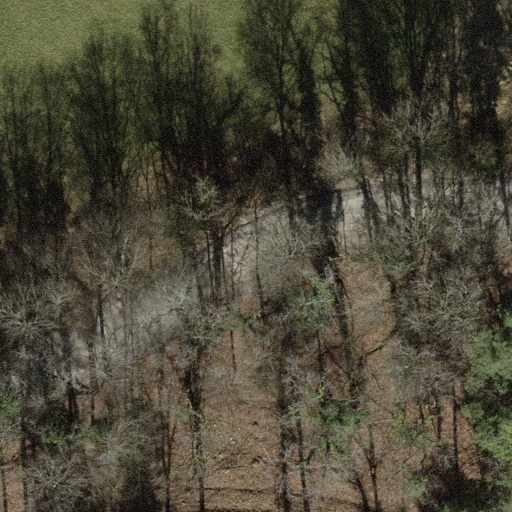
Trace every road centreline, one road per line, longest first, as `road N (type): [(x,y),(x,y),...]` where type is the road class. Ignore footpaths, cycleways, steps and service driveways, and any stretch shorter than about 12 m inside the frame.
road 1 (unclassified): [(511,161),(299,193),(0,323)]
road 2 (track): [(340,511),(234,495),(76,511)]
